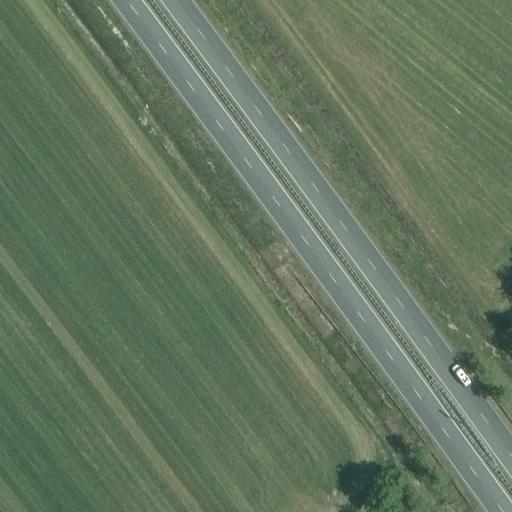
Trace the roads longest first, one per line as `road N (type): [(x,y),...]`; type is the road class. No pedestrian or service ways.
road 1 (trunk): [(125,0),(500,511)]
road 2 (trunk): [(511,457),(175,0)]
